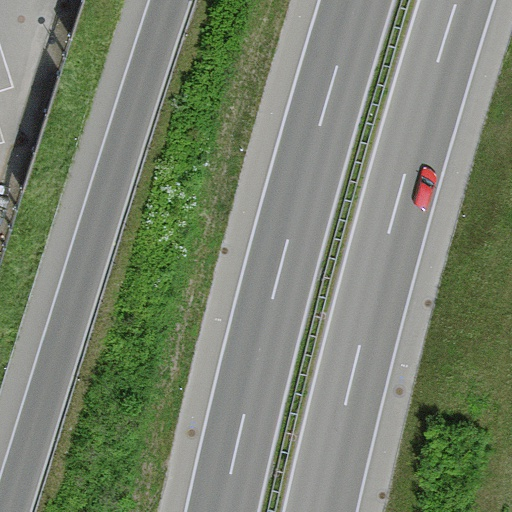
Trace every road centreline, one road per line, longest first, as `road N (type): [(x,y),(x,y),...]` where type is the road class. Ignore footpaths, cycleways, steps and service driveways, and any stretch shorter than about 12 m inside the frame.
road 1 (motorway): [(169,0),(9,511)]
road 2 (motorway): [(320,511),(456,0)]
road 3 (motorway): [(355,0),(221,511)]
